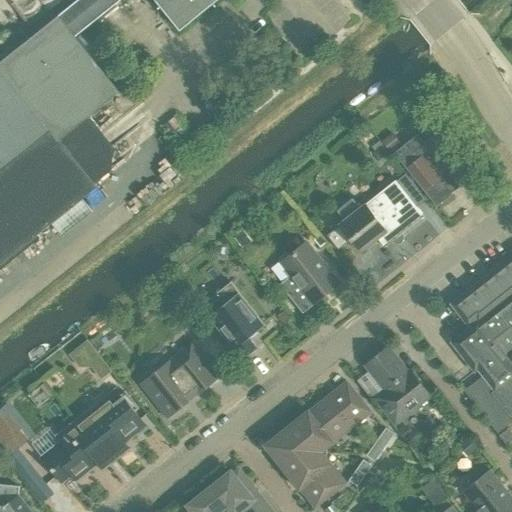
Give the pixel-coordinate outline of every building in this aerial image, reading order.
[(0,270),(40,238),(38,235),(98,187),(95,183),(107,174),(83,145),(101,130),(90,116),(120,91),(75,36),(83,30),(98,18),(119,0),(154,0),(179,30),(217,0),(77,0),(58,16),(0,62),(0,270)] [(417,135),(398,150),(393,153),(436,207),(452,194),(446,187),(468,169),(438,130),(423,142),(417,135)] [(395,181),(365,205),(386,231),(377,239),(384,248),(423,217),(395,181)] [(338,226),(326,236),(337,251),(350,241),(359,253),(377,239),(386,231),(365,205),(359,209),(352,200),(336,212),(343,221),(338,226)] [(312,305),(338,284),(305,243),(279,263),(290,277),(279,285),(286,295),(297,286),(312,305)] [(511,255),(450,305),(469,328),(450,343),(474,372),(477,370),(493,391),(490,394),(511,421),(511,255)] [(256,331),(263,325),(230,283),(199,308),(241,361),(257,348),(251,341),(259,335),(256,331)] [(210,337),(200,344),(214,361),(223,354),(210,337)] [(167,420),(219,379),(191,344),(139,385),(167,420)] [(395,424),(429,396),(409,371),(408,372),(388,347),(364,366),(384,391),(375,399),(395,424)] [(326,397),(351,429),(371,413),(346,382),(326,397)] [(351,429),(326,397),(308,412),(333,444),(351,429)] [(124,445),(146,427),(124,400),(115,408),(110,402),(79,427),(74,421),(55,436),(59,442),(40,458),(61,485),(71,477),(75,483),(97,466),(102,471),(128,450),(124,445)] [(333,444),(308,412),(307,411),(263,446),(298,490),(299,489),(315,508),(346,483),(326,459),(327,448),(333,444)] [(380,435),(389,441),(394,434),(385,428),(380,435)] [(505,445),(506,445),(511,440),(511,434),(508,429),(498,436),(505,445)] [(389,441),(380,435),(375,442),(384,448),(389,441)] [(384,448),(375,442),(370,449),(379,455),(384,448)] [(379,455),(370,449),(365,456),(374,462),(379,455)] [(358,467),(366,473),(371,466),(363,460),(358,467)] [(353,474),(361,480),(366,473),(358,467),(353,474)] [(239,511),(270,511),(251,487),(252,486),(244,476),(243,477),(238,471),(233,475),(230,472),(187,506),(191,511),(237,511),(239,511)] [(505,511),(511,507),(511,500),(489,472),(464,492),(479,511),(477,511),(505,511)] [(361,480),(353,474),(348,481),(356,487),(361,480)] [(0,511),(29,511),(17,496),(18,487),(0,485),(0,511)]
